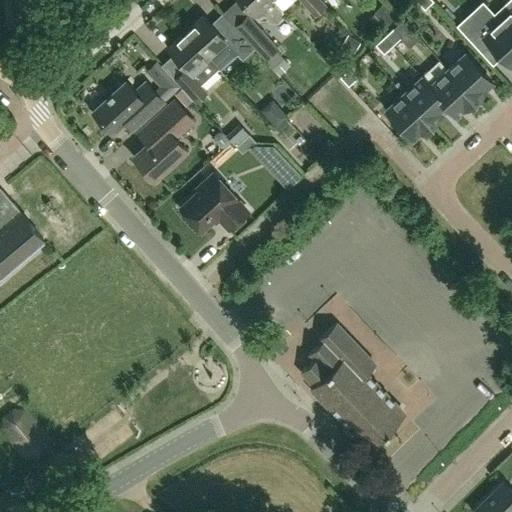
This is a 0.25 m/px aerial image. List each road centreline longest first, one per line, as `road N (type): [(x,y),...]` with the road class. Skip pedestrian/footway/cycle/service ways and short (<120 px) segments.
road 1 (unclassified): [(260,408),(233,340),(57,145),(30,89)]
road 2 (residential): [(511,275),(431,185),(511,115)]
road 3 (tertiary): [(66,511),(260,408)]
road 4 (tertiary): [(396,511),(295,416),(260,408)]
road 5 (residential): [(30,89),(132,0)]
road 6 (residential): [(421,511),(511,423)]
